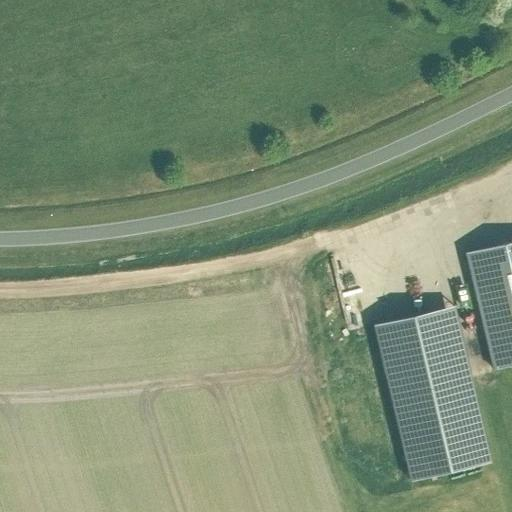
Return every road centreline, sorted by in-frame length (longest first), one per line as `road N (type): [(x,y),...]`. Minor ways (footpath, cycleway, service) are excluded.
road 1 (primary): [(0,238),(122,228),(256,200),(511,93)]
road 2 (track): [(0,286),(170,274),(335,238),(511,172)]
